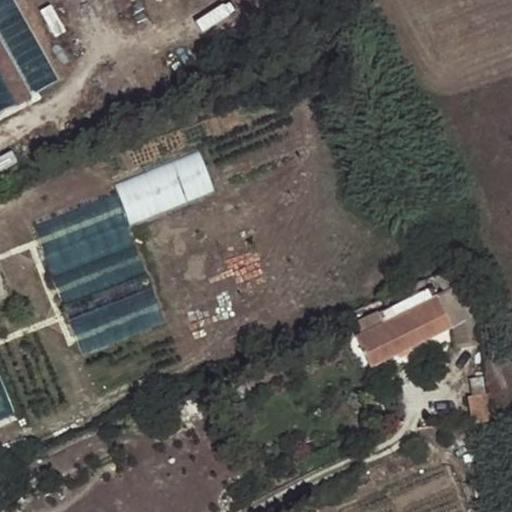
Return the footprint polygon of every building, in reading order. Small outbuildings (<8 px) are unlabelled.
[(0,63),(0,108),(18,99),(0,63)] [(373,314),(379,326),(432,300),(426,288),(373,314)] [(457,288),(432,300),(445,325),(469,313),(457,288)] [(364,366),(445,325),(432,300),(379,326),(351,340),(364,366)] [(429,367),(428,363),(426,357),(425,354),(407,360),(412,373),(429,367)] [(0,376),(0,422),(14,417),(0,376)] [(461,395),(464,422),(482,419),(481,412),(478,391),(461,395)]
